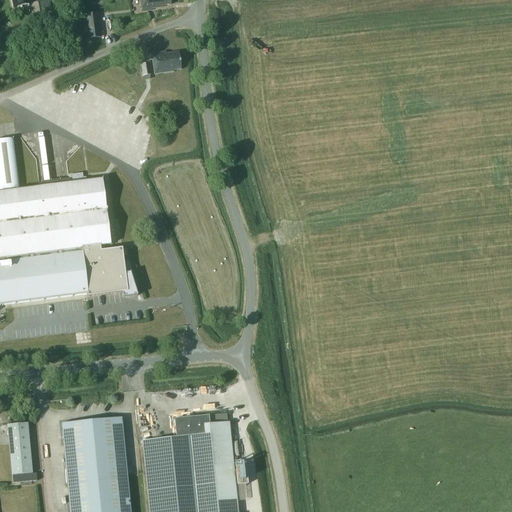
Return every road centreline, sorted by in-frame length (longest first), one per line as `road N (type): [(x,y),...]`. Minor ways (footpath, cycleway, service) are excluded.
road 1 (tertiary): [(244,354),(249,266),(212,129),(199,0)]
road 2 (tertiary): [(244,354),(0,377)]
road 3 (tertiary): [(283,511),(244,354)]
